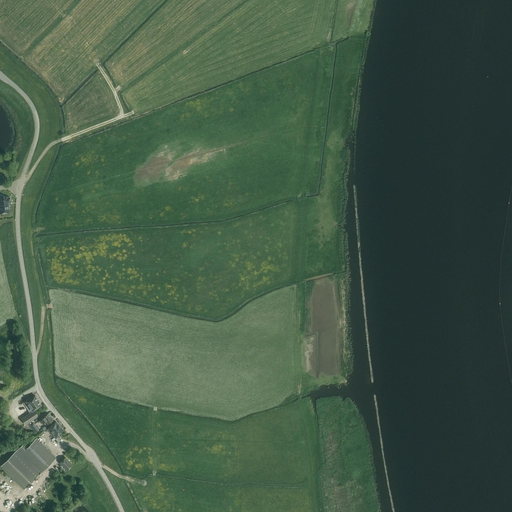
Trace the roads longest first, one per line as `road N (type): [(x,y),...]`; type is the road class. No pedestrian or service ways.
road 1 (unclassified): [(122,511),(90,453),(39,388),(17,226),(36,117),(0,73)]
road 2 (track): [(100,67),(122,116),(55,142),(20,183)]
